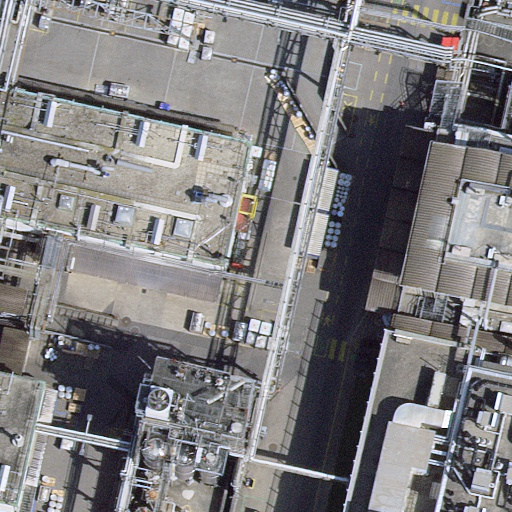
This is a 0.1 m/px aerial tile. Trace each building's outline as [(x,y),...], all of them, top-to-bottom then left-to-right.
[(0,220),(225,268),(251,142),(0,89),(0,220)] [(352,511),(511,511),(511,161),(439,145),(392,335),(352,511)] [(254,392),(155,372),(143,427),(242,447),(254,392)] [(0,510),(7,511),(16,511),(44,386),(0,377),(0,510)] [(230,511),(242,447),(143,427),(125,511),(230,511)]
